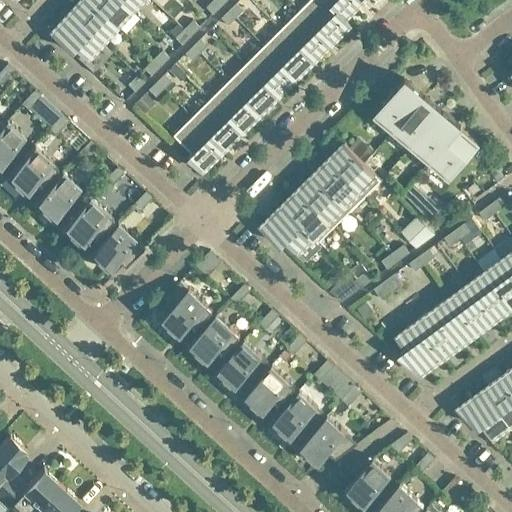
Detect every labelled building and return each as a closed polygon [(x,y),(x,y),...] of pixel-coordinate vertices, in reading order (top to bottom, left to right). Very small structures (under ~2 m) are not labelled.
[(116,25),(89,0),(78,0),(69,10),(101,41),(116,25)] [(131,9),(121,0),(89,0),(116,25),(131,9)] [(138,0),(121,0),(131,9),(138,0)] [(221,5),(216,0),(211,0),(205,6),(212,14),(221,5)] [(342,17),(324,0),(307,0),(298,9),(330,41),(348,22),(342,17)] [(359,0),(324,0),(342,17),(359,0)] [(235,17),(242,9),(235,2),(228,10),(235,17)] [(330,41),(298,9),(280,27),(312,58),(330,41)] [(101,41),(69,10),(49,31),(69,50),(73,45),(86,57),(101,41)] [(235,17),(228,10),(220,17),(227,24),(235,17)] [(190,35),(199,26),(192,19),(183,28),(190,35)] [(312,58),(280,27),(262,45),(294,76),(312,58)] [(181,44),(190,35),(183,28),(174,37),(181,44)] [(206,45),(199,38),(192,45),(199,52),(206,45)] [(191,60),(199,52),(192,45),(184,53),(191,60)] [(294,76),(262,45),(244,63),(276,94),(294,76)] [(160,65),(168,57),(161,49),(152,58),(160,65)] [(151,74),(160,65),(152,58),(143,67),(151,74)] [(0,83),(1,84),(14,69),(7,63),(0,69),(0,83)] [(174,63),(167,69),(176,79),(183,72),(174,63)] [(276,94),(244,63),(226,80),(258,112),(276,94)] [(134,91),(144,81),(137,73),(137,74),(137,73),(135,75),(131,70),(122,79),(127,83),(134,91)] [(174,84),(171,80),(163,73),(156,80),(163,87),(167,91),(174,84)] [(394,127),(422,94),(421,93),(423,91),(405,76),(375,111),(394,127)] [(155,96),(163,87),(156,80),(148,89),(155,96)] [(258,112),(226,80),(208,98),(240,130),(258,112)] [(28,109),(41,94),(34,88),(21,103),(28,109)] [(144,92),(133,103),(141,111),(152,100),(144,92)] [(441,107),(425,93),(423,95),(422,94),(394,127),(412,143),(441,109),(440,108),(441,107)] [(240,130),(208,98),(190,116),(222,148),(240,130)] [(431,158),(459,125),(460,125),(461,123),(443,108),(442,110),(441,109),(412,143),(431,158)] [(55,135),(69,120),(62,113),(48,128),(55,135)] [(222,148),(190,116),(172,134),(191,153),(186,158),(199,170),(222,148)] [(15,146),(24,136),(6,119),(0,125),(0,161),(6,155),(12,161),(21,151),(15,146)] [(478,141),(460,125),(459,125),(431,158),(450,174),(478,141)] [(83,160),(97,145),(90,139),(76,154),(83,160)] [(381,179),(344,142),(328,158),(365,195),(381,180),(380,179),(381,179)] [(58,167),(51,161),(34,144),(5,176),(23,192),(34,180),(40,186),(58,167)] [(365,195),(328,158),(313,173),(350,210),(365,195)] [(111,186),(124,171),(117,165),(104,179),(111,186)] [(70,197),(79,187),(61,170),(32,201),(50,218),(61,206),(67,212),(76,202),(70,197)] [(350,210),(313,173),(297,188),(334,225),(350,210)] [(413,203),(422,191),(412,183),(403,193),(413,203)] [(334,225),(297,188),(282,203),(319,240),(334,225)] [(138,211),(152,197),(145,190),(131,205),(138,211)] [(113,218),(107,212),(89,196),(60,227),(78,243),(89,231),(95,237),(113,218)] [(495,212),(505,205),(499,197),(489,204),(495,212)] [(319,240),(282,203),(260,226),(275,240),(276,240),(280,243),(285,238),(297,251),(312,236),(318,242),(319,241),(318,241),(319,240)] [(495,212),(489,204),(479,211),(485,220),(495,212)] [(417,246),(435,233),(417,215),(402,231),(417,246)] [(143,245),(134,238),(135,237),(131,233),(130,233),(117,221),(88,252),(105,269),(117,257),(124,263),(124,264),(143,245)] [(470,230),(464,222),(454,229),(460,237),(470,230)] [(460,237),(454,229),(444,237),(450,245),(460,237)] [(409,252),(403,244),(392,252),(398,260),(409,252)] [(425,263),(435,255),(429,247),(419,255),(425,263)] [(208,276),(222,261),(210,250),(195,264),(208,276)] [(502,258),(511,271),(511,250),(502,258)] [(387,268),(398,260),(392,252),(381,260),(387,268)] [(425,263),(419,255),(409,262),(415,270),(425,263)] [(511,305),(511,271),(502,258),(484,271),(510,306),(511,305)] [(363,286),(374,277),(368,269),(356,277),(363,286)] [(510,306),(484,271),(467,283),(493,319),(510,306)] [(403,284),(395,272),(384,280),(392,291),(403,284)] [(351,294),(363,286),(356,277),(345,286),(351,294)] [(212,309),(206,304),(191,289),(189,286),(188,287),(181,280),(180,279),(161,298),(170,307),(159,318),(177,335),(188,323),(194,329),(212,309)] [(392,291),(384,280),(373,288),(382,299),(392,291)] [(238,303),(251,288),(244,282),(231,297),(238,303)] [(493,319),(467,283),(449,296),(475,332),(493,319)] [(475,332),(449,296),(431,309),(458,345),(475,332)] [(265,328),(279,314),(272,307),(258,322),(265,328)] [(458,345),(431,309),(414,322),(440,358),(458,345)] [(240,335),(234,329),(216,313),(187,344),(205,360),(216,349),(222,354),(240,335)] [(440,358),(414,322),(396,335),(406,349),(399,354),(419,373),(420,372),(440,358)] [(293,354),(307,339),(300,333),(286,348),(293,354)] [(252,365),(261,355),(243,338),(215,369),(233,386),(244,374),(250,380),(258,370),(252,365)] [(341,370),(327,358),(314,373),(327,385),(341,370)] [(295,386),(289,380),(271,364),(242,395),(260,411),(271,399),(277,405),(295,386)] [(511,366),(502,374),(511,388),(511,366)] [(511,388),(502,374),(483,388),(511,426),(511,388)] [(348,405),(362,390),(355,384),(341,399),(348,405)] [(511,426),(483,388),(457,407),(477,426),(481,422),(492,436),(509,424),(511,428),(511,426)] [(323,411),(317,406),(299,389),(270,420),(288,437),(299,425),(305,431),(323,411)] [(356,442),(344,431),(345,430),(340,426),(340,427),(326,415),(298,446),(315,462),(326,450),(335,458),(334,458),(335,459),(357,443),(356,442)] [(399,452),(412,438),(413,437),(407,431),(390,443),(399,452)] [(9,469),(26,451),(22,448),(24,446),(21,444),(24,441),(14,432),(11,435),(9,432),(0,442),(0,495),(17,477),(9,469)] [(421,472),(435,457),(428,451),(414,466),(421,472)] [(381,484),(390,474),(375,459),(376,459),(373,456),(372,457),(350,472),(351,474),(352,473),(355,476),(344,488),(361,505),(372,493),(378,499),(387,489),(381,484)] [(26,511),(33,511),(60,483),(56,479),(59,476),(49,467),(46,470),(43,467),(26,485),(17,477),(0,495),(0,500),(7,507),(13,500),(26,511)] [(448,497),(462,482),(455,476),(441,491),(448,497)] [(415,511),(423,504),(417,498),(399,482),(371,511),(415,511)] [(66,511),(78,499),(75,496),(77,493),(67,484),(65,487),(60,483),(33,511),(66,511)] [(483,511),(489,507),(482,500),(470,511),(483,511)]
